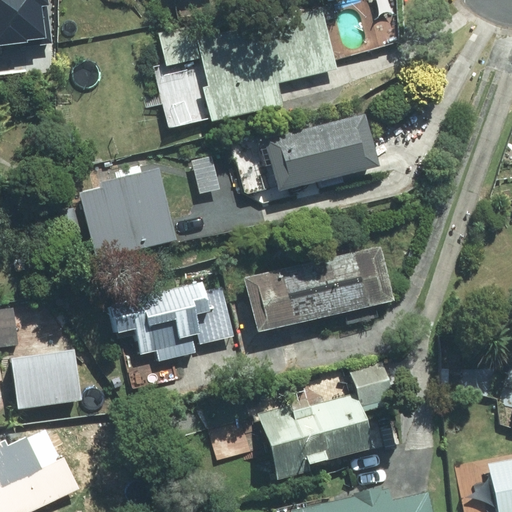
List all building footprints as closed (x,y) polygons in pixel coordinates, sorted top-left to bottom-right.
[(206,121),(279,105),(274,82),(333,70),(320,9),(193,37),(203,84),(198,86),(206,121)] [(197,58),(189,26),(156,33),(163,65),(197,58)] [(0,71),(20,69),(15,27),(0,28),(0,71)] [(272,191),(374,166),(362,114),(260,138),(272,191)] [(207,154),(182,159),(190,199),(215,194),(207,154)] [(53,178),(53,157),(34,157),(34,178),(53,178)] [(86,184),(83,168),(57,173),(61,190),(86,184)] [(151,172),(68,195),(72,208),(48,215),(59,253),(79,247),(84,264),(170,240),(151,172)] [(252,331),(390,300),(378,246),(240,277),(252,331)] [(199,291),(197,281),(104,303),(111,332),(130,328),(136,354),(152,350),(155,361),(192,352),(191,345),(230,336),(218,286),(199,291)] [(0,347),(14,346),(10,307),(0,308),(0,347)] [(319,461),(367,448),(356,407),(389,398),(379,361),(346,370),(353,392),(305,405),(304,400),(254,413),(271,478),(321,466),(319,461)] [(54,418),(51,400),(37,402),(39,420),(54,418)] [(0,511),(25,511),(75,489),(60,457),(56,459),(42,430),(24,438),(23,436),(4,445),(1,440),(0,440),(0,511)] [(511,511),(511,458),(484,464),(493,511),(511,511)] [(288,511),(430,511),(426,491),(389,499),(386,488),(288,510),(288,511)]
